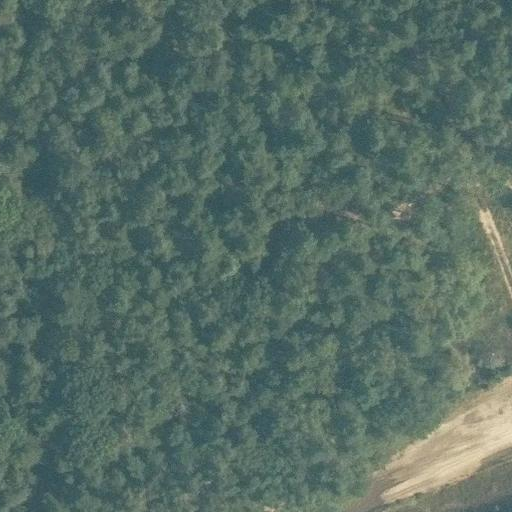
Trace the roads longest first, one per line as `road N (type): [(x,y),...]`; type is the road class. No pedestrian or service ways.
road 1 (track): [(511,431),(340,511)]
road 2 (track): [(511,285),(457,155)]
